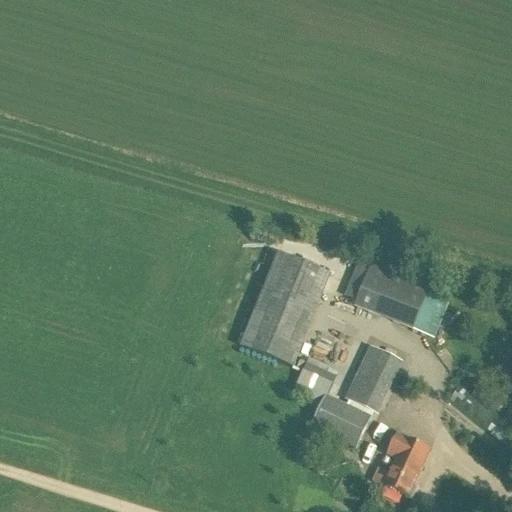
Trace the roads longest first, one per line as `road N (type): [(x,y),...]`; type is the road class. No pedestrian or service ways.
road 1 (track): [(511,287),(0,135)]
road 2 (track): [(0,471),(135,511)]
road 3 (track): [(414,413),(457,464),(511,497)]
